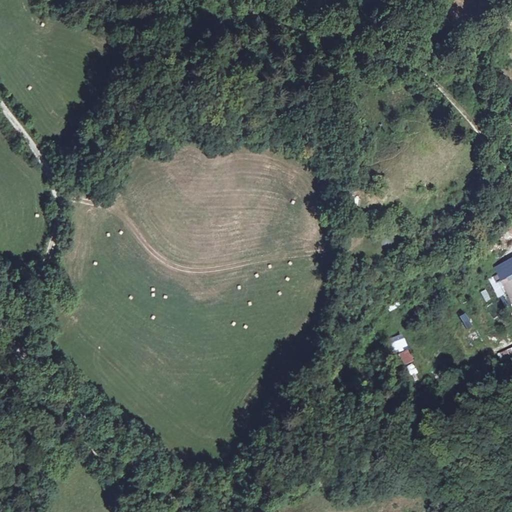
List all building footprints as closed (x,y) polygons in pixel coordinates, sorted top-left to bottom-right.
[(511,261),(499,269),(501,273),(511,266),(511,261)] [(511,266),(501,273),(500,273),(505,281),(511,277),(511,266)] [(388,304),(389,312),(400,310),(398,302),(388,304)] [(465,312),(458,315),(465,328),(471,325),(465,312)] [(404,365),(413,360),(406,349),(397,354),(404,365)]
